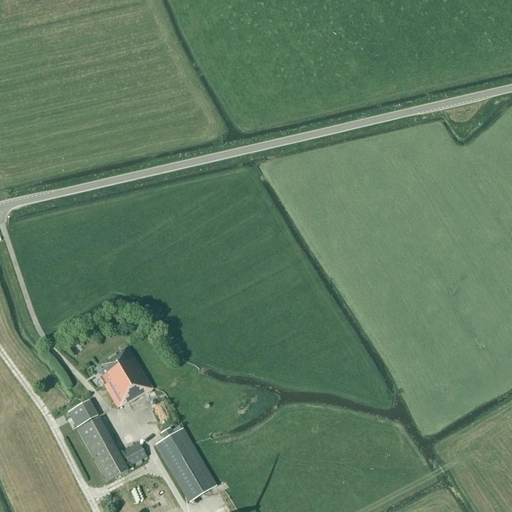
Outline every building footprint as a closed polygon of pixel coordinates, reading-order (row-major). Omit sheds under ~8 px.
[(127,348),(96,367),(102,377),(100,379),(117,409),(127,403),(128,404),(152,390),(127,348)] [(89,401),(67,413),(76,429),(98,417),(89,401)] [(106,486),(128,473),(99,420),(78,433),(106,486)] [(155,446),(189,504),(216,487),(183,430),(173,435),(170,429),(160,434),(164,441),(155,446)] [(122,453),(130,467),(146,458),(139,444),(122,453)]
